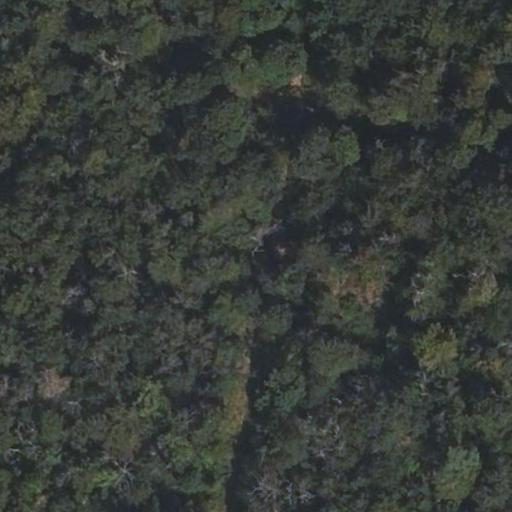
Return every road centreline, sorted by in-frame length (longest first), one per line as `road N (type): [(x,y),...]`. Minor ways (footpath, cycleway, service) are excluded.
road 1 (unknown): [(511,160),(0,22)]
road 2 (track): [(224,511),(311,0)]
